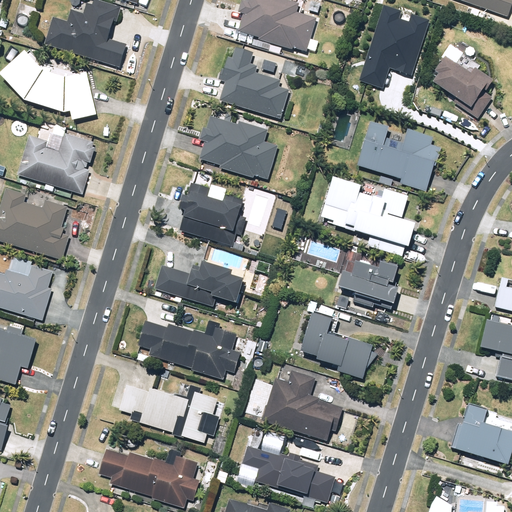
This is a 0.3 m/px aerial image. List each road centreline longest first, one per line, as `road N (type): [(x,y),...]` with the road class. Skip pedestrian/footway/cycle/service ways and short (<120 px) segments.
road 1 (residential): [(191,0),(37,511)]
road 2 (residential): [(511,155),(488,181),(463,231),(379,511)]
